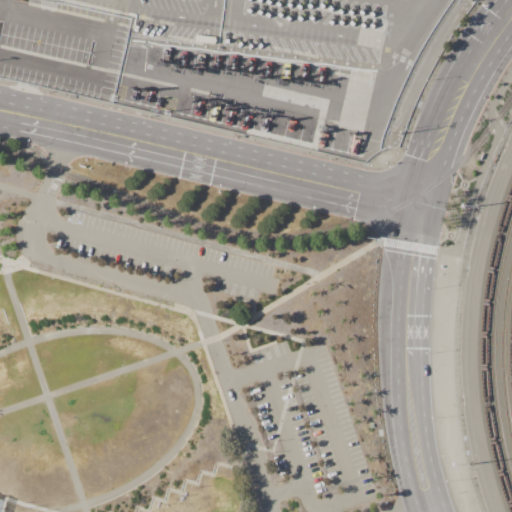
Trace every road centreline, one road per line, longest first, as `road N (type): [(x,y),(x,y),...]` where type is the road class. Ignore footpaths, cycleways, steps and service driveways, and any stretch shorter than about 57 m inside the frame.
road 1 (tertiary): [(421,210),(73,130)]
road 2 (secondary): [(435,511),(415,422),(412,298)]
road 3 (secondary): [(511,18),(472,75),(445,136)]
